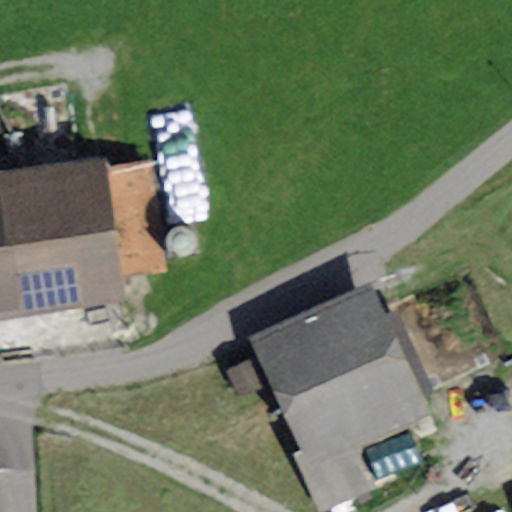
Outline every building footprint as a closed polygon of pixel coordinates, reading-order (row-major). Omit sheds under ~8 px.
[(156,264),(141,168),(0,188),(0,303),(117,286),(115,270),(156,264)] [(192,251),(197,240),(192,229),(181,224),(170,229),(165,240),(170,251),(181,256),(192,251)] [(409,407),(360,303),(271,344),(318,446),(303,453),(326,503),(369,483),(347,435),(409,407)] [(416,456),(420,446),(416,435),(405,430),(395,435),(390,446),(395,456),(405,461),(416,456)] [(385,469),(389,458),(385,448),(374,443),(363,448),(359,458),(363,469),(374,473),(385,469)]
